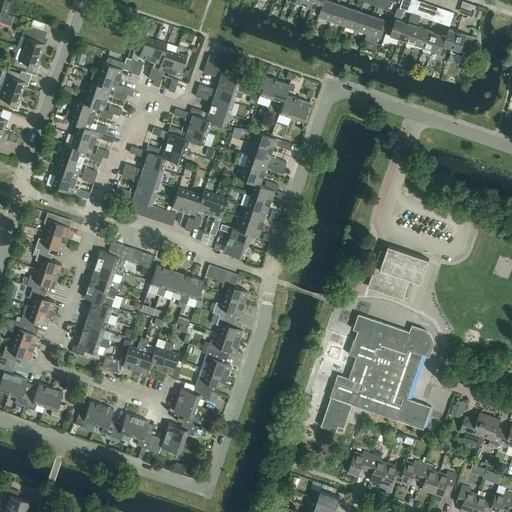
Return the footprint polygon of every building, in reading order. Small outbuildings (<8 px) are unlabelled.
[(0,15),(7,18),(13,2),(6,0),(5,0),(0,14),(0,15)] [(314,0),(312,7),(320,10),(321,10),(324,0),(314,0)] [(337,2),(331,0),(324,0),(321,10),(320,10),(319,15),(331,19),(337,2)] [(388,9),(391,0),(384,0),(382,7),(388,9)] [(414,0),(411,12),(416,14),(421,0),(419,0),(414,0)] [(421,0),(416,14),(422,16),(426,2),(421,0)] [(463,0),(461,6),(475,10),(476,5),(463,0)] [(331,19),(343,23),(349,6),(337,2),(331,19)] [(435,15),(437,6),(432,4),(428,17),(433,19),(434,15),(435,15)] [(355,27),(361,10),(349,6),(343,23),(355,27)] [(443,8),(437,6),(435,15),(434,15),(433,19),(439,21),(443,8)] [(390,34),(399,37),(405,20),(401,19),(404,10),(397,7),(394,18),(396,18),(390,34)] [(367,31),(373,14),(361,10),(355,27),(367,31)] [(450,25),(454,12),(449,10),(444,23),(450,25)] [(405,20),(399,37),(407,40),(416,14),(412,12),(409,22),(405,20)] [(385,19),(373,14),(367,31),(379,35),(385,19)] [(407,40),(415,43),(421,26),(418,25),(421,16),(416,14),(407,40)] [(43,30),(27,24),(24,26),(17,47),(41,55),(45,44),(39,42),(43,30)] [(429,29),(421,26),(415,43),(424,46),(429,29)] [(443,44),(452,47),(457,30),(449,27),(446,35),(443,44)] [(438,32),(429,29),(424,46),(422,50),(431,53),(432,48),(438,32)] [(457,30),(452,47),(450,52),(463,56),(465,50),(461,49),(466,33),(457,30)] [(446,35),(438,32),(432,48),(441,52),(443,44),(446,35)] [(145,36),(139,56),(149,59),(156,40),(145,36)] [(167,43),(156,40),(149,59),(154,61),(152,66),(158,68),(160,63),(165,48),(167,43)] [(160,63),(158,68),(169,71),(176,52),(178,47),(167,43),(165,48),(160,63)] [(37,66),(41,55),(17,47),(14,46),(12,52),(15,53),(13,58),(12,58),(7,61),(9,64),(10,63),(27,69),(29,64),(37,66)] [(169,71),(180,75),(187,55),(176,52),(169,71)] [(205,66),(211,68),(215,56),(209,54),(205,66)] [(215,56),(211,68),(217,70),(221,58),(215,56)] [(103,61),(99,72),(119,79),(124,63),(107,57),(105,62),(103,61)] [(132,58),(127,70),(133,73),(137,61),(137,60),(132,58)] [(227,60),(221,58),(217,70),(222,72),(222,71),(223,72),(227,60)] [(227,60),(223,72),(229,74),(233,62),(227,60)] [(139,75),(143,63),(137,61),(133,73),(139,75)] [(158,68),(152,66),(148,78),(154,80),(157,72),(158,68)] [(217,70),(211,68),(205,66),(203,72),(215,76),(217,70)] [(7,75),(4,86),(22,93),(26,82),(18,79),(20,73),(7,69),(5,74),(7,75)] [(222,72),(218,84),(238,90),(242,78),(229,74),(223,72),(222,71),(222,72)] [(99,72),(96,83),(95,83),(111,88),(115,90),(115,89),(120,91),(127,94),(131,95),(134,89),(122,85),(117,84),(119,79),(99,72)] [(154,80),(152,84),(159,86),(163,74),(157,72),(154,80)] [(259,94),(271,99),(278,79),(266,75),(259,94)] [(178,81),(172,79),(168,90),(174,92),(178,81)] [(287,94),(288,89),(290,83),(278,79),(271,99),(283,103),(286,93),(287,94)] [(87,92),(107,99),(111,88),(95,83),(96,83),(91,81),(87,92)] [(199,84),(197,90),(209,94),(214,96),(214,95),(216,89),(199,84)] [(214,95),(234,102),(238,90),(218,84),(216,89),(214,95)] [(4,86),(0,85),(0,104),(9,107),(11,102),(18,104),(22,93),(4,86)] [(125,100),(127,94),(120,91),(115,89),(115,90),(113,95),(125,100)] [(197,90),(195,96),(207,100),(209,94),(197,90)] [(103,109),(107,99),(87,92),(83,102),(97,107),(102,109),(103,109)] [(298,98),(287,94),(286,93),(283,103),(279,113),(291,117),(298,98)] [(214,96),(210,107),(230,113),(234,102),(214,95),(214,96)] [(298,98),(291,117),(303,121),(310,102),(298,98)] [(73,111),(93,117),(97,107),(83,102),(77,100),(73,111)] [(114,113),(113,113),(120,115),(122,109),(110,105),(108,110),(108,111),(114,113)] [(201,117),(203,111),(192,107),(190,113),(192,114),(201,117)] [(208,113),(206,119),(212,120),(211,121),(226,125),(230,113),(210,107),(208,113)] [(187,112),(175,108),(173,114),(185,118),(187,112)] [(108,111),(108,110),(103,109),(102,109),(100,115),(111,119),(113,113),(114,113),(108,111)] [(93,117),(73,111),(69,121),(78,124),(90,128),(93,117)] [(188,125),(208,132),(211,121),(212,120),(206,119),(201,117),(192,114),(188,125)] [(95,129),(98,130),(102,132),(106,133),(108,127),(97,123),(95,129)] [(94,141),(98,130),(95,129),(90,128),(78,124),(74,134),(94,141)] [(188,125),(184,137),(190,139),(204,144),(208,132),(188,125)] [(167,132),(170,133),(170,132),(179,135),(181,130),(169,126),(167,132)] [(165,131),(153,127),(151,133),(163,137),(165,131)] [(256,131),(252,143),(271,150),(276,138),(256,131)] [(114,136),(106,133),(102,132),(100,138),(112,142),(114,136)] [(170,132),(170,133),(166,144),(186,151),(190,139),(184,137),(179,135),(170,132)] [(74,134),(71,145),(86,150),(90,152),(94,141),(74,134)] [(292,144),(281,140),(278,146),(290,150),(292,144)] [(63,154),(82,161),(86,150),(71,145),(66,143),(63,154)] [(271,150),(252,143),(248,155),(267,162),(284,167),(286,162),(269,156),(271,150)] [(186,151),(166,144),(162,156),(167,158),(182,163),(186,151)] [(148,151),(158,155),(159,149),(147,145),(145,151),(147,152),(148,151)] [(143,150),(131,146),(129,152),(141,156),(143,150)] [(96,153),(103,156),(102,157),(107,158),(109,152),(97,148),(96,153)] [(144,163),(164,170),(167,158),(162,156),(158,155),(148,151),(147,152),(144,163)] [(100,163),(102,157),(103,156),(96,153),(95,154),(90,153),(88,159),(100,163)] [(63,154),(59,164),(78,171),(82,161),(63,154)] [(263,173),(267,162),(248,155),(244,166),(263,173)] [(271,169),(282,173),(284,167),(267,162),(273,164),(271,169)] [(124,169),(140,175),(160,181),(164,170),(144,163),(142,169),(125,164),(124,169)] [(55,175),(75,182),(78,171),(59,164),(55,175)] [(260,184),(263,173),(244,166),(240,178),(254,183),(259,185),(260,184)] [(85,168),(84,173),(95,177),(97,172),(85,168)] [(140,176),(140,175),(124,169),(121,176),(133,180),(135,174),(140,176)] [(82,179),(93,183),(95,177),(84,173),(82,179)] [(73,187),(75,182),(55,175),(52,186),(88,198),(90,193),(73,187)] [(136,186),(156,193),(160,181),(140,175),(140,176),(136,186)] [(267,180),(265,186),(274,189),(274,190),(276,190),(278,184),(267,180)] [(270,201),(274,190),(274,189),(265,186),(260,184),(259,185),(254,183),(250,195),(270,201)] [(135,199),(141,201),(147,203),(152,205),(156,193),(136,186),(132,198),(135,199)] [(129,191),(117,187),(115,194),(127,198),(129,191)] [(172,207),(184,211),(191,191),(179,187),(172,207)] [(197,210),(198,210),(209,214),(215,194),(204,190),(202,195),(197,210)] [(202,195),(191,191),(184,211),(196,215),(198,210),(197,210),(202,195)] [(227,198),(215,194),(209,214),(215,216),(209,233),(215,235),(227,198)] [(266,213),(270,201),(250,195),(246,206),(266,213)] [(137,213),(141,201),(135,199),(131,211),(137,213)] [(147,203),(141,201),(137,213),(143,215),(147,203)] [(147,203),(143,215),(149,217),(153,205),(152,205),(147,203)] [(159,207),(153,205),(149,217),(155,219),(159,207)] [(242,218),(262,225),(266,213),(246,206),(242,218)] [(161,221),(165,209),(159,207),(155,219),(161,221)] [(171,211),(165,209),(161,221),(167,223),(171,211)] [(177,213),(171,211),(167,223),(173,225),(177,213)] [(49,225),(46,232),(66,238),(70,227),(58,223),(60,217),(47,212),(43,223),(49,225)] [(194,219),(195,219),(192,227),(198,229),(202,217),(195,215),(194,219)] [(191,231),(192,227),(195,219),(194,219),(188,217),(184,229),(191,231)] [(262,225),(242,218),(238,229),(238,230),(251,234),(251,235),(258,237),(262,225)] [(227,225),(226,231),(230,232),(228,239),(247,246),(251,235),(251,234),(238,230),(238,229),(232,227),(227,225)] [(66,238),(46,232),(44,239),(38,238),(35,248),(38,249),(48,253),(48,252),(50,247),(62,251),(66,238)] [(243,258),(247,246),(228,239),(224,251),(243,258)] [(107,252),(114,255),(118,243),(111,241),(107,252)] [(118,243),(114,255),(120,257),(124,245),(118,243)] [(120,257),(125,259),(129,247),(124,245),(120,257)] [(421,282),(429,259),(389,245),(387,252),(381,250),(368,287),(403,299),(410,279),(421,282)] [(125,259),(131,261),(135,249),(129,247),(125,259)] [(41,261),(38,269),(57,275),(61,263),(50,260),(52,254),(48,252),(48,253),(38,249),(35,248),(33,253),(36,254),(35,259),(41,261)] [(141,251),(135,249),(131,261),(137,263),(141,251)] [(120,257),(114,255),(107,252),(99,250),(95,261),(123,271),(125,267),(123,267),(125,259),(120,257)] [(143,265),(147,253),(141,251),(137,263),(143,265)] [(147,253),(143,265),(149,267),(153,255),(147,253)] [(123,271),(95,261),(91,273),(112,280),(114,273),(122,276),(123,271)] [(160,296),(169,268),(156,264),(150,284),(157,286),(155,294),(160,296)] [(205,276),(211,278),(215,266),(209,264),(205,276)] [(144,266),(142,274),(148,276),(151,269),(144,266)] [(215,266),(211,278),(217,280),(221,268),(215,266)] [(180,272),(169,268),(160,296),(163,297),(166,289),(173,292),(180,272)] [(217,280),(222,282),(223,282),(227,271),(221,268),(217,280)] [(30,274),(26,285),(32,287),(40,289),(42,283),(53,287),(57,275),(38,269),(35,276),(30,274)] [(223,282),(229,284),(233,272),(227,271),(223,282)] [(183,303),(192,276),(180,272),(173,292),(181,294),(178,302),(183,303)] [(233,272),(229,284),(234,286),(238,274),(233,272)] [(112,280),(91,273),(88,285),(116,294),(117,290),(109,288),(112,280)] [(203,280),(192,276),(183,303),(186,304),(189,297),(197,299),(203,280)] [(248,291),(234,286),(229,284),(223,282),(222,282),(221,286),(227,288),(224,295),(244,302),(248,291)] [(116,294),(88,285),(83,297),(92,300),(112,306),(116,294)] [(32,287),(28,297),(34,299),(32,306),(51,312),(55,301),(44,297),(46,291),(40,289),(32,287)] [(239,314),(244,302),(224,295),(221,304),(215,302),(212,312),(219,314),(226,316),(228,310),(239,314)] [(92,300),(88,311),(116,320),(117,317),(110,314),(112,306),(92,300)] [(51,312),(32,306),(29,314),(23,312),(20,322),(28,325),(33,327),(36,321),(47,325),(51,312)] [(116,320),(88,311),(84,323),(104,329),(107,322),(115,325),(116,320)] [(221,326),(219,334),(238,340),(242,329),(231,325),(233,318),(226,316),(219,314),(215,324),(221,326)] [(418,328),(417,334),(358,314),(353,329),(358,331),(355,339),(354,339),(349,354),(356,357),(349,378),(341,375),(339,383),(335,381),(330,397),(331,397),(321,426),(336,431),(338,426),(344,428),(352,404),(424,429),(431,407),(408,399),(423,355),(428,357),(432,347),(432,342),(431,337),(426,331),(423,330),(418,328)] [(28,325),(20,322),(8,318),(5,326),(11,330),(16,332),(14,339),(33,346),(37,335),(26,331),(28,325)] [(84,323),(80,334),(108,343),(110,340),(102,337),(104,329),(84,323)] [(108,343),(80,334),(76,346),(73,345),(71,351),(83,355),(85,349),(96,353),(99,345),(107,348),(108,343)] [(204,340),(202,347),(221,354),(223,349),(234,353),(238,340),(219,334),(216,342),(210,340),(209,342),(204,340)] [(6,345),(2,356),(16,361),(18,355),(29,359),(33,346),(14,339),(11,347),(6,345)] [(128,346),(123,361),(122,365),(134,370),(143,342),(139,341),(136,348),(128,346)] [(148,365),(160,369),(169,342),(165,341),(162,349),(155,346),(152,354),(148,365)] [(143,342),(134,370),(146,374),(148,365),(152,354),(144,351),(147,344),(143,342)] [(169,342),(160,369),(171,373),(170,377),(176,379),(182,362),(176,360),(179,354),(170,351),(173,344),(169,342)] [(209,362),(207,369),(226,376),(230,364),(219,361),(221,354),(202,347),(201,351),(206,352),(203,360),(209,362)] [(16,361),(2,356),(0,355),(0,378),(1,378),(0,381),(0,391),(9,394),(16,375),(11,373),(16,361)] [(101,367),(108,369),(112,357),(106,355),(101,367)] [(118,359),(112,357),(108,369),(114,371),(118,359)] [(122,365),(123,361),(118,359),(114,371),(119,373),(122,365)] [(198,376),(194,385),(208,390),(210,385),(222,389),(226,376),(207,369),(204,378),(198,376)] [(16,375),(9,394),(17,397),(15,403),(25,406),(30,393),(23,390),(27,379),(16,375)] [(37,404),(44,407),(51,387),(39,383),(35,394),(30,393),(25,406),(35,410),(37,404)] [(208,390),(194,385),(192,391),(181,387),(177,399),(197,405),(199,398),(205,400),(208,390)] [(63,391),(51,387),(44,407),(53,409),(51,415),(61,419),(65,405),(59,403),(63,391)] [(310,406),(313,397),(309,395),(307,395),(304,404),(305,405),(310,406)] [(184,415),(182,420),(196,425),(199,416),(194,414),(197,405),(177,399),(173,411),(184,415)] [(87,421),(96,424),(102,405),(90,400),(86,412),(80,410),(75,424),(85,427),(87,421)] [(456,416),(459,406),(454,404),(450,414),(456,416)] [(114,409),(102,405),(96,424),(103,427),(101,433),(111,436),(116,422),(110,420),(114,409)] [(483,438),(490,416),(480,412),(477,420),(465,416),(460,432),(475,437),(476,435),(483,438)] [(131,436),(138,417),(125,413),(122,424),(116,422),(111,436),(121,440),(123,434),(131,436)] [(498,445),(504,429),(498,427),(501,419),(490,416),(483,438),(490,440),(488,446),(497,449),(498,445)] [(147,448),(152,434),(145,432),(149,421),(138,417),(131,436),(139,439),(137,445),(147,448)] [(169,423),(165,434),(184,441),(187,434),(193,435),(196,425),(182,420),(180,426),(169,423)] [(508,446),(511,447),(511,423),(510,431),(504,429),(498,445),(507,449),(508,446)] [(184,441),(165,434),(164,439),(152,434),(147,448),(167,455),(169,449),(180,453),(184,441)] [(362,468),(367,470),(373,454),(363,451),(362,454),(355,452),(348,472),(359,476),(362,468)] [(373,454),(367,470),(373,472),(370,480),(381,484),(388,463),(381,460),(382,457),(373,454)] [(413,478),(418,480),(424,463),(415,460),(414,463),(407,461),(408,458),(407,458),(405,465),(406,465),(401,478),(400,478),(399,481),(410,485),(413,478)] [(388,463),(381,484),(391,487),(394,479),(399,481),(400,478),(401,478),(406,465),(405,465),(396,462),(395,465),(388,463)] [(470,469),(482,474),(485,466),(473,462),(470,469)] [(422,489),(432,493),(439,472),(432,470),(433,466),(424,463),(418,480),(424,482),(422,489)] [(447,475),(439,472),(432,493),(443,496),(445,489),(451,491),(457,475),(448,471),(447,475)] [(494,472),(491,480),(498,483),(501,475),(494,472)] [(462,511),(471,511),(478,494),(470,491),(472,488),(462,485),(456,502),(463,504),(460,511),(462,511)] [(7,504),(26,511),(29,501),(17,496),(19,491),(7,487),(4,497),(8,499),(7,504)] [(501,511),(502,508),(508,510),(511,499),(511,493),(505,491),(504,494),(497,492),(498,489),(497,488),(495,496),(491,509),(490,509),(489,511),(501,511)] [(318,499),(337,505),(340,496),(321,489),(321,490),(318,499)] [(485,496),(478,494),(471,511),(483,511),(484,511),(487,511),(489,511),(490,509),(491,509),(495,496),(486,493),(485,496)] [(315,508),(327,511),(334,511),(337,505),(318,499),(315,508)]
